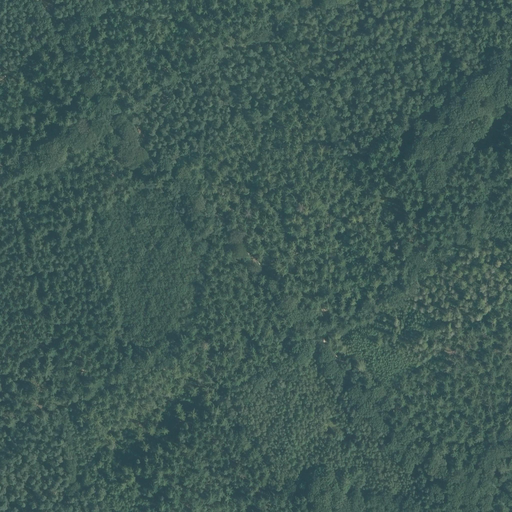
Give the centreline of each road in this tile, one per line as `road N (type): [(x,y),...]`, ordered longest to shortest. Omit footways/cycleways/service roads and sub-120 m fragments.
road 1 (track): [(188,511),(238,491),(334,486),(469,511)]
road 2 (track): [(469,511),(316,331)]
road 3 (track): [(103,110),(300,0)]
